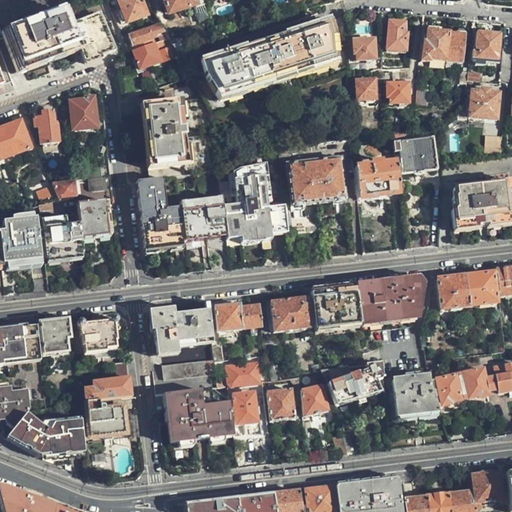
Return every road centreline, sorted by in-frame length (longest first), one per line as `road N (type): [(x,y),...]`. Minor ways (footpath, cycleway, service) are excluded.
road 1 (secondary): [(511,257),(133,301)]
road 2 (secondary): [(156,497),(511,453)]
road 3 (residential): [(0,115),(112,76),(133,301)]
road 4 (residential): [(133,301),(156,497)]
road 5 (secondary): [(133,301),(0,316)]
road 6 (unclassified): [(348,4),(478,12)]
